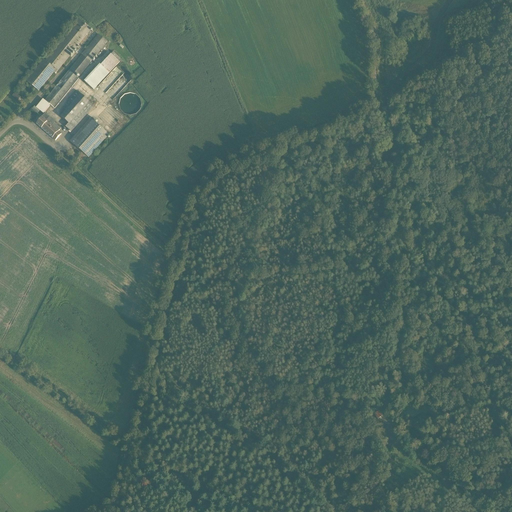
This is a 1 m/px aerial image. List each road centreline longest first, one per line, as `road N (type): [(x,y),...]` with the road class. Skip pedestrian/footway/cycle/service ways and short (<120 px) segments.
road 1 (track): [(378,109),(219,173),(184,229),(144,373)]
road 2 (track): [(61,155),(174,258)]
road 3 (track): [(128,452),(262,511)]
road 4 (track): [(511,55),(489,93),(414,104)]
